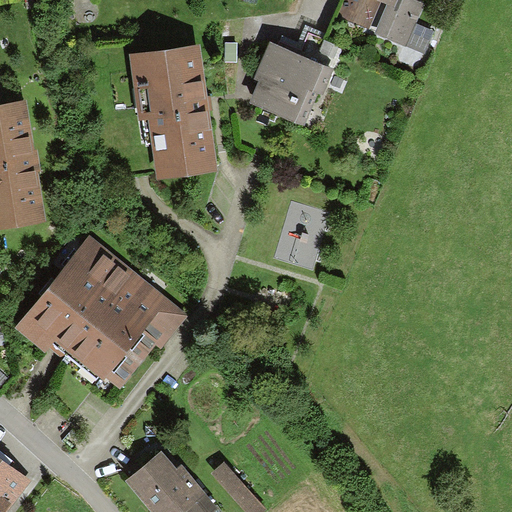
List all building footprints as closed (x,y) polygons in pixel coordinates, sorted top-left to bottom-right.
[(376,0),(381,2),(369,31),(417,51),(427,29),(411,22),(419,1),(415,0),(376,0)] [(328,66),(261,39),(247,72),(252,74),(243,98),(299,121),(311,91),(317,94),(328,66)] [(193,40),(120,51),(129,114),(141,112),(149,171),(210,162),(193,40)] [(24,96),(0,99),(0,221),(44,214),(24,96)] [(84,232),(12,323),(94,388),(105,375),(119,385),(149,347),(155,352),(186,312),(84,232)] [(162,447),(127,476),(156,511),(203,511),(216,502),(183,461),(176,466),(162,447)] [(0,509),(27,475),(0,453),(0,509)] [(223,458),(212,467),(249,511),(259,511),(264,508),(223,458)]
